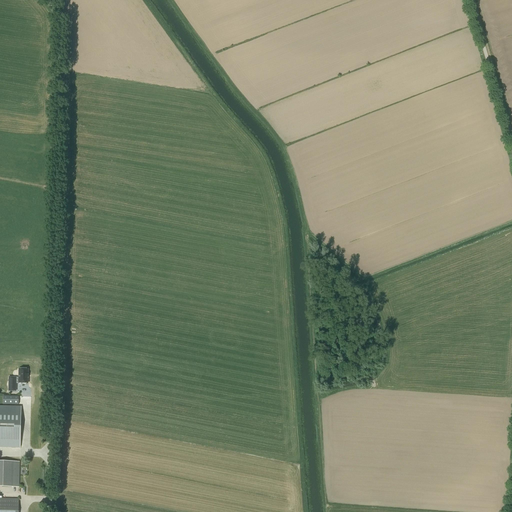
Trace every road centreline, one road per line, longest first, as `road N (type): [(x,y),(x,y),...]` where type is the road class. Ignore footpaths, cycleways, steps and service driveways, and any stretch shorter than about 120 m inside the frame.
road 1 (unclassified): [(48,511),(60,30),(45,0)]
road 2 (unclassified): [(511,143),(470,0)]
